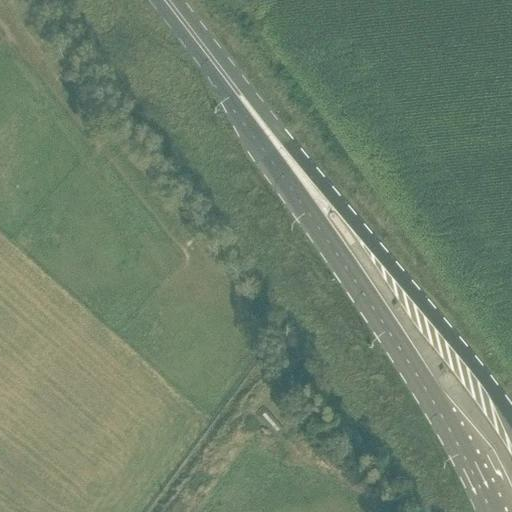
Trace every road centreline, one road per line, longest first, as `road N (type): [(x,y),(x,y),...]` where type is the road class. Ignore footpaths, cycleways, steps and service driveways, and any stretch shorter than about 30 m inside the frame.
road 1 (primary): [(308,189),(343,265),(439,411),(491,511)]
road 2 (primary): [(511,430),(370,245),(308,189)]
road 3 (primary): [(308,189),(168,0)]
